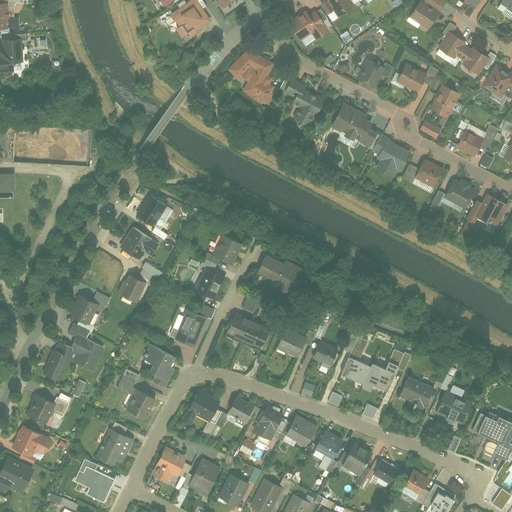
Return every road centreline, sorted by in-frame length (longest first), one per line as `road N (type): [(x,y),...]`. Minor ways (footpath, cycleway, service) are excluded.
road 1 (residential): [(471,500),(473,479),(445,460),(192,368)]
road 2 (residential): [(261,17),(296,60),(398,114),(415,137),(511,185)]
road 3 (residential): [(0,412),(139,152)]
road 4 (residential): [(132,487),(192,368)]
road 5 (residential): [(192,368),(243,252)]
road 6 (residential): [(175,103),(261,17)]
